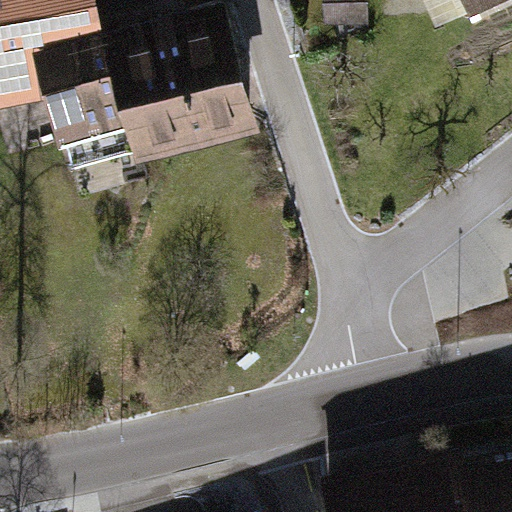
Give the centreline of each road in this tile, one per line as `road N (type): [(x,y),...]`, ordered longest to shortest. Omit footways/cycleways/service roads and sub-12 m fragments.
road 1 (residential): [(345,287),(246,0)]
road 2 (tertiary): [(0,477),(79,469),(274,424)]
road 3 (residential): [(345,287),(511,169)]
road 4 (tertiary): [(364,400),(511,370)]
